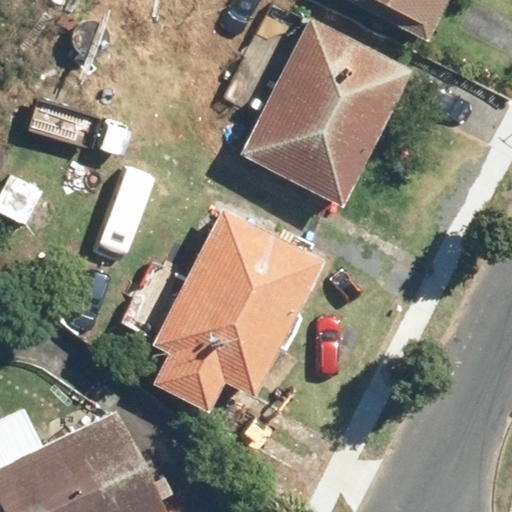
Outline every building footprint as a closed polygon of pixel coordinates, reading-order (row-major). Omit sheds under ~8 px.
[(345,0),(418,38),(437,0),(345,0)] [(92,17),(82,15),(73,18),(67,25),(64,35),(67,44),(75,50),(84,53),(94,50),(100,42),(102,33),(99,23),(92,17)] [(231,151),(333,204),(404,68),(301,15),(231,151)] [(278,409),(246,392),(318,258),(216,203),(142,339),(161,349),(145,379),(197,406),(192,415),(256,449),(278,409)] [(150,511),(159,507),(109,406),(38,441),(19,403),(0,412),(0,511),(150,511)]
